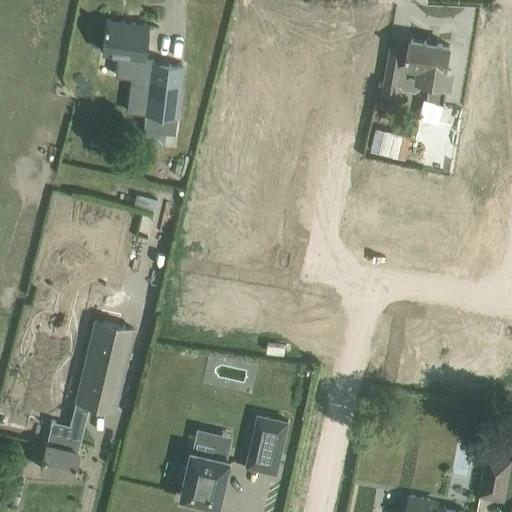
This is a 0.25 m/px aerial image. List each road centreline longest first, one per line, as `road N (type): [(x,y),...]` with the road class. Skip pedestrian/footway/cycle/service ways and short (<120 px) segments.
road 1 (residential): [(364,285),(272,272),(338,0)]
road 2 (residential): [(319,511),(364,285)]
road 3 (residential): [(364,285),(511,311)]
